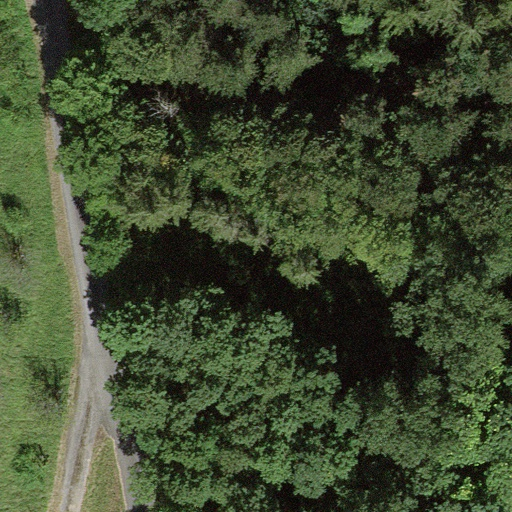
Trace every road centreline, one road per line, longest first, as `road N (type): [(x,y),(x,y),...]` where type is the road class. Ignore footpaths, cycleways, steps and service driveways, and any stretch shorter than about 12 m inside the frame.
road 1 (track): [(46,0),(65,178),(136,511)]
road 2 (track): [(66,511),(101,344)]
